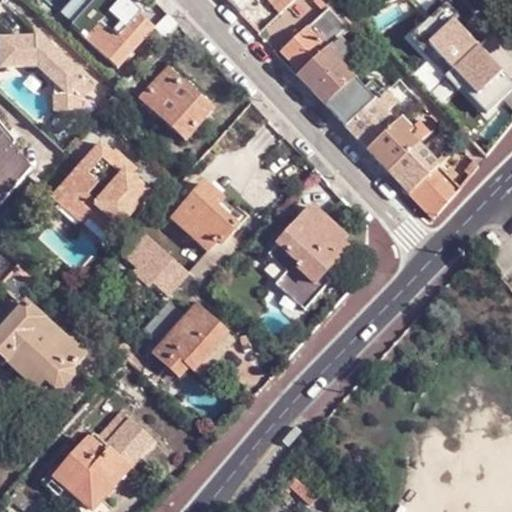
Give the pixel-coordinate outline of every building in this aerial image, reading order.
[(94,0),(70,28),(118,70),(155,30),(131,9),(139,0),(94,0)] [(266,0),(281,14),(289,7),(282,0),(266,0)] [(330,10),(338,18),(357,0),(331,0),(326,5),(330,10)] [(461,17),(448,4),(411,39),(459,91),(463,88),(488,115),(511,92),(511,82),(455,23),(461,17)] [(332,45),(349,30),(338,18),(330,10),(307,31),(326,51),(332,45)] [(302,74),(326,51),(307,31),(305,29),(281,52),(302,74)] [(66,96),(68,98),(73,94),(80,101),(93,88),(39,37),(36,40),(0,41),(0,70),(1,71),(37,69),(66,96)] [(326,51),(347,72),(353,66),(347,59),(353,54),(341,41),(334,48),(332,45),(326,51)] [(324,106),(353,79),(347,72),(326,51),(302,74),(297,78),(324,106)] [(169,74),(205,105),(209,101),(174,69),(169,74)] [(213,113),(205,105),(169,74),(142,104),(185,143),(213,113)] [(368,94),(353,79),(324,106),(346,129),(375,102),(368,94)] [(375,87),(368,94),(375,102),(377,104),(383,97),(382,95),(375,87)] [(73,94),(68,98),(66,96),(54,97),(55,113),(80,112),(80,101),(73,94)] [(385,95),(383,97),(377,104),(383,111),(391,103),(385,95)] [(375,102),(346,129),(367,151),(396,124),(383,111),(377,104),(375,102)] [(399,121),(396,124),(410,139),(414,136),(399,121)] [(367,151),(389,174),(417,146),(410,139),(396,124),(367,151)] [(410,139),(417,146),(422,143),(419,140),(424,135),(419,130),(414,136),(410,139)] [(0,134),(0,206),(31,171),(0,134)] [(96,150),(149,199),(151,197),(131,179),(118,167),(124,160),(115,152),(112,156),(100,145),(96,150)] [(389,174),(409,195),(438,168),(417,146),(389,174)] [(111,241),(149,199),(96,150),(51,201),(81,227),(87,219),(111,241)] [(462,152),(451,163),(467,180),(478,169),(462,152)] [(118,167),(131,179),(137,172),(124,160),(118,167)] [(433,220),(460,190),(438,168),(409,195),(433,220)] [(204,186),(190,174),(178,187),(176,190),(190,202),(204,186)] [(230,209),(204,186),(190,202),(174,220),(209,252),(219,243),(240,219),(230,209)] [(240,219),(219,243),(223,246),(237,230),(239,231),(249,219),(233,205),(230,209),(240,219)] [(311,209),(279,247),(268,259),(287,277),(276,290),(305,316),(333,286),(324,279),(347,252),(341,246),(345,240),(311,209)] [(140,273),(160,251),(138,232),(118,254),(140,273)] [(0,288),(13,301),(34,278),(20,265),(0,287),(0,288)] [(0,334),(0,355),(38,389),(46,380),(56,390),(64,389),(73,378),(73,372),(85,358),(76,350),(66,341),(26,305),(0,334)] [(199,381),(214,364),(232,343),(196,311),(153,358),(178,381),(187,370),(199,381)] [(70,336),(66,341),(76,350),(80,344),(70,336)] [(219,369),(214,364),(199,381),(204,386),(219,369)] [(46,380),(38,389),(48,399),(56,390),(46,380)] [(128,386),(119,397),(132,407),(141,396),(128,386)] [(108,446),(130,420),(119,409),(102,428),(105,432),(100,438),(95,434),(93,437),(90,440),(107,455),(110,451),(112,449),(108,446)] [(155,441),(130,420),(108,446),(112,449),(110,451),(130,470),(155,441)] [(130,470),(110,451),(107,455),(90,440),(93,437),(82,428),(74,437),(85,447),(66,468),(57,478),(94,511),(104,500),(130,470)] [(297,455),(288,466),(308,483),(318,472),(297,455)] [(57,478),(66,468),(60,463),(42,483),(69,507),(71,504),(80,511),(93,511),(94,511),(57,478)] [(105,511),(110,506),(104,500),(94,511),(93,511),(105,511)]
